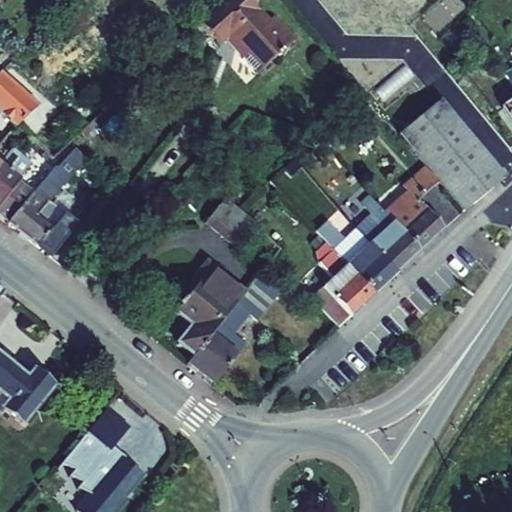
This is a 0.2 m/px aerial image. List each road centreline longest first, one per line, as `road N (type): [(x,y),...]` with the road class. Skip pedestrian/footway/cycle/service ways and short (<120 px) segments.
road 1 (secondary): [(0,259),(192,412)]
road 2 (secondary): [(381,509),(486,322)]
road 3 (secondary): [(486,322),(411,401),(322,435)]
